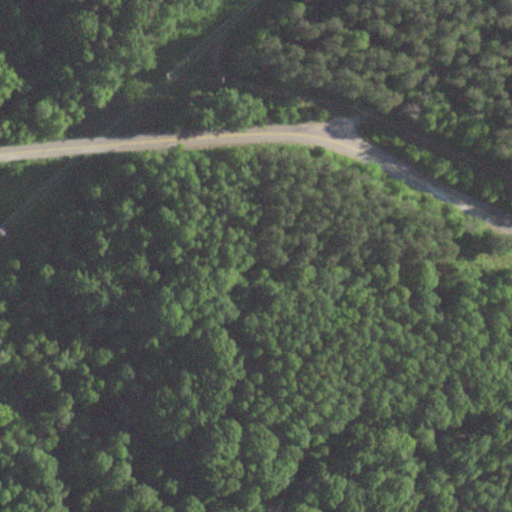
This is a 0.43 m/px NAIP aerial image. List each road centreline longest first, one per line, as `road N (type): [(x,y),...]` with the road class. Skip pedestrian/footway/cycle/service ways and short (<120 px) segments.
road 1 (residential): [(511,225),(319,134),(0,155)]
road 2 (track): [(235,0),(212,27),(213,79),(353,108),(364,115),(319,134)]
